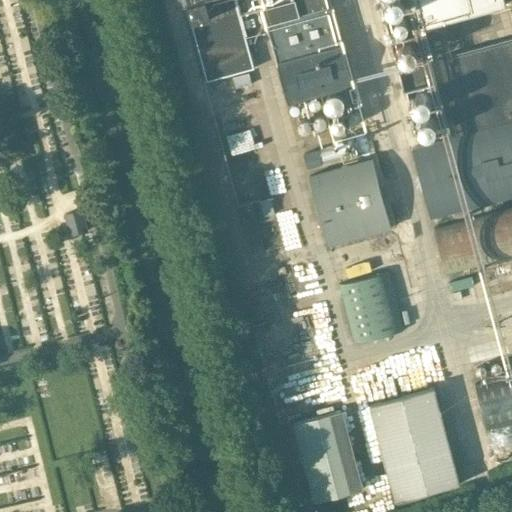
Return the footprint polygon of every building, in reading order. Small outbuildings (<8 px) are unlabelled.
[(235,0),(183,0),(205,80),(228,74),(252,68),(253,68),(235,0)] [(261,0),(289,101),(352,84),(329,0),(261,0)] [(415,0),(423,26),(506,3),(505,0),(415,0)] [(458,135),(412,147),(431,217),(511,196),(511,39),(437,58),(458,135)] [(234,152),(259,145),(253,126),(229,132),(234,152)] [(391,228),(372,158),(309,175),(328,245),(391,228)] [(511,205),(434,226),(446,275),(511,257),(511,205)] [(82,207),(64,212),(69,235),(88,230),(82,207)] [(389,270),(338,284),(354,341),(404,327),(389,270)] [(511,423),(511,372),(474,382),(487,430),(511,423)] [(395,500),(460,483),(435,387),(369,405),(395,500)] [(363,488),(342,409),(293,422),(314,501),(363,488)]
